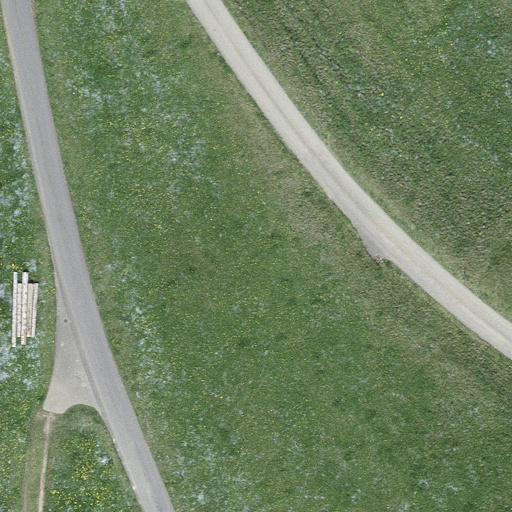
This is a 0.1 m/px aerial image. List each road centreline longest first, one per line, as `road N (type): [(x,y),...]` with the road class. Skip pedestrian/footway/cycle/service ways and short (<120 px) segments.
road 1 (unclassified): [(15,0),(91,358),(156,511)]
road 2 (track): [(202,0),(280,115),(344,189),(470,312),(511,341)]
road 3 (track): [(91,358),(47,406),(34,511)]
